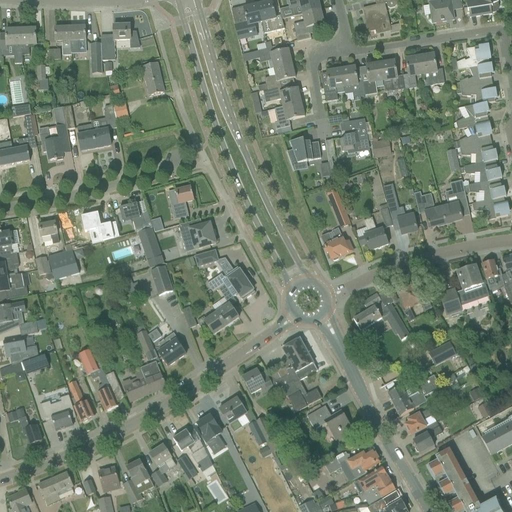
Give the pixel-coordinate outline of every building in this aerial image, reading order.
[(292,9),(294,17),(306,14),(321,11),(318,0),(304,0),(302,0),(287,0),(290,10),(292,9)] [(429,4),(433,25),(454,21),(451,1),(459,0),(441,0),(442,2),(429,4)] [(470,19),(492,15),(492,13),(494,13),(495,13),(496,13),(496,12),(497,11),(498,10),(498,9),(498,8),(498,7),(498,6),(497,4),(498,3),(496,0),(478,0),(479,1),(466,3),(468,12),(469,11),(470,19)] [(270,21),(274,37),(285,34),(281,17),(276,18),(272,2),(258,5),(262,23),(270,21)] [(235,26),(239,41),(258,37),(255,25),(262,23),(258,5),(244,8),(247,23),(235,26)] [(372,7),(363,10),(365,17),(367,16),(368,21),(366,21),(367,26),(366,28),(367,30),(368,31),(369,33),(375,31),(376,36),(390,32),(391,34),(402,32),(400,25),(390,28),(384,5),(380,6),(376,7),(372,7)] [(294,26),(297,43),(311,40),(309,29),(324,25),(321,11),(306,14),(308,23),(294,26)] [(101,44),(101,45),(102,63),(116,62),(115,43),(131,42),(131,44),(138,43),(136,33),(131,34),(130,26),(114,27),(114,37),(101,38),(101,44)] [(63,43),(63,57),(71,57),(70,28),(55,29),(56,43),(63,43)] [(70,28),(71,57),(72,57),(72,54),(79,54),(79,42),(86,42),(86,28),(77,28),(70,28)] [(15,57),(15,65),(23,65),(23,62),(22,60),(21,30),(6,31),(6,35),(1,35),(1,51),(8,50),(7,47),(14,47),(15,57)] [(22,60),(23,62),(23,56),(30,56),(29,46),(37,46),(36,30),(21,30),(22,60)] [(258,52),(258,53),(272,49),(272,48),(271,45),(271,44),(265,45),(266,50),(258,52)] [(101,45),(91,46),(92,76),(93,76),(103,75),(102,63),(101,45)] [(465,61),(457,64),(457,67),(458,72),(469,70),(469,69),(492,66),(492,65),(489,66),(489,60),(491,60),(490,57),(491,52),(489,52),(489,51),(487,51),(486,47),(466,50),(470,60),(465,62),(465,61)] [(272,62),(273,69),(292,65),(289,51),(273,55),(272,49),(258,53),(261,65),(272,62)] [(60,51),(48,51),(49,62),(50,62),(61,61),(60,51)] [(423,76),(424,88),(433,87),(433,86),(445,84),(443,70),(437,71),(435,55),(420,58),(423,76)] [(403,77),(405,91),(417,89),(415,77),(423,76),(420,58),(406,60),(408,76),(403,77)] [(395,62),(380,64),(383,82),(385,94),(394,93),(405,91),(403,77),(397,78),(395,62)] [(143,68),(150,97),(165,94),(158,64),(143,68)] [(363,83),(365,97),(377,95),(376,83),(383,82),(380,64),(366,66),(369,82),(363,83)] [(258,87),(260,93),(268,91),(281,88),(280,83),(296,79),(292,65),(273,69),(275,77),(265,80),(266,86),(258,87)] [(455,85),(456,91),(461,90),(492,85),(491,75),(493,75),(493,74),(494,73),(492,68),(492,66),(469,69),(469,70),(473,79),(468,81),(468,79),(460,83),(460,84),(455,85)] [(38,68),(39,92),(49,91),(48,81),(46,81),(46,67),(38,68)] [(353,95),(354,99),(365,97),(363,83),(358,84),(355,68),(341,70),(344,88),(345,96),(353,95)] [(324,89),(326,103),(338,102),(336,90),(344,88),(341,70),(327,72),(329,88),(324,89)] [(476,107),(487,105),(495,104),(495,100),(497,100),(497,99),(498,98),(496,93),(496,90),(493,91),(492,85),(461,90),(462,94),(462,97),(471,98),(471,96),(477,97),(476,107)] [(110,88),(111,96),(112,99),(121,97),(118,86),(110,88)] [(281,101),(283,108),(302,104),(298,90),(282,94),(281,88),(268,91),(270,103),(281,101)] [(115,119),(128,116),(125,104),(113,107),(115,119)] [(283,109),(275,111),(278,124),(276,125),(277,131),(291,127),(289,122),(305,118),(302,104),(283,108),(283,109)] [(464,120),(456,124),(458,131),(467,129),(489,124),(489,123),(489,124),(487,114),(489,114),(489,113),(490,112),(488,108),(487,105),(476,107),(464,109),(469,119),(464,122),(464,120)] [(16,108),(11,109),(13,119),(18,119),(31,116),(30,106),(16,108)] [(106,113),(104,114),(106,123),(108,130),(117,128),(113,107),(105,108),(106,113)] [(63,109),(67,131),(75,130),(74,123),(72,108),(63,109)] [(50,135),(40,137),(41,144),(44,154),(48,153),(50,162),(57,160),(57,162),(63,160),(63,159),(60,142),(68,140),(71,153),(69,143),(67,131),(63,109),(54,111),(57,128),(49,130),(50,135)] [(341,117),(334,118),(335,125),(342,124),(341,117)] [(13,151),(15,165),(30,162),(28,149),(36,147),(30,118),(25,119),(29,140),(19,141),(21,149),(13,151)] [(8,122),(9,128),(18,126),(17,120),(8,122)] [(340,140),(337,141),(338,147),(341,147),(342,150),(345,152),(347,152),(347,153),(348,155),(369,151),(369,148),(368,143),(366,125),(365,121),(343,124),(342,124),(343,125),(340,125),(341,132),(345,131),(345,133),(346,137),(343,140),(340,140)] [(102,131),(93,133),(96,150),(111,147),(108,130),(106,123),(100,125),(102,131)] [(466,139),(458,143),(460,150),(491,143),(489,133),(491,133),(491,132),(492,131),(490,127),(489,124),(467,129),(472,138),(467,140),(466,139)] [(78,136),(82,153),(96,150),(92,126),(78,129),(79,136),(78,136)] [(376,133),(373,139),(377,142),(381,136),(376,133)] [(287,152),(294,173),(295,172),(292,165),(308,163),(307,162),(321,160),(319,143),(305,146),(304,140),(290,143),(289,143),(293,151),(288,154),(287,152)] [(372,144),(374,160),(392,157),(389,141),(372,144)] [(11,143),(0,145),(0,164),(1,168),(15,165),(13,151),(11,143)] [(464,168),(495,161),(496,162),(498,161),(497,158),(497,153),(496,153),(496,152),(493,152),(491,143),(460,150),(462,157),(470,157),(470,155),(476,156),(476,165),(464,168)] [(468,187),(500,180),(502,180),(501,177),(502,171),(500,171),(498,171),(495,161),(464,168),(464,169),(466,174),(466,175),(475,176),(475,174),(480,174),(480,184),(468,187)] [(320,166),(322,179),(331,177),(332,177),(331,174),(329,164),(320,166)] [(365,176),(357,177),(358,186),(367,184),(365,176)] [(484,203),(504,198),(504,199),(506,198),(505,195),(506,190),(504,189),(502,190),(500,180),(468,187),(470,193),(470,194),(479,194),(479,193),(484,193),(484,203)] [(449,207),(442,209),(446,225),(462,221),(458,205),(464,204),(460,186),(453,187),(457,202),(448,204),(449,207)] [(391,187),(383,189),(388,205),(389,210),(390,212),(392,222),(398,221),(402,236),(417,232),(415,223),(414,217),(405,219),(403,209),(398,210),(395,196),(394,197),(391,187)] [(175,192),(168,194),(175,221),(188,218),(185,203),(194,201),(191,188),(175,192)] [(336,192),(327,195),(340,229),(350,226),(346,215),(345,213),(345,212),(336,192)] [(425,214),(429,229),(446,225),(442,209),(434,211),(433,208),(429,209),(425,197),(422,198),(421,193),(414,195),(419,215),(425,214)] [(488,211),(488,222),(508,217),(507,213),(509,213),(509,212),(510,211),(508,207),(507,204),(505,204),(504,199),(504,198),(484,203),(473,206),(474,212),(474,213),(483,213),(483,211),(488,211)] [(120,209),(123,223),(136,220),(137,223),(142,222),(137,204),(129,207),(120,209)] [(388,205),(379,208),(386,229),(393,227),(387,210),(389,210),(388,205)] [(142,226),(143,231),(153,228),(151,222),(148,213),(142,215),(145,224),(142,226)] [(98,214),(82,218),(85,228),(86,232),(90,231),(93,245),(104,242),(119,238),(118,234),(116,224),(101,227),(98,214)] [(160,219),(151,222),(153,228),(155,234),(164,231),(160,219)] [(367,244),(370,252),(388,246),(383,230),(377,232),(373,219),(364,222),(369,235),(358,239),(361,246),(367,244)] [(179,226),(187,253),(216,245),(210,225),(202,227),(201,220),(179,226)] [(51,237),(53,245),(59,244),(55,224),(39,227),(42,239),(51,237)] [(152,230),(138,234),(148,263),(161,258),(152,230)] [(329,235),(321,238),(325,247),(323,248),(326,254),(328,253),(332,262),(350,254),(349,252),(352,251),(348,242),(345,244),(342,238),(338,230),(332,232),(332,233),(329,235)] [(0,255),(0,257),(13,255),(11,246),(18,245),(20,244),(17,232),(10,233),(0,234),(0,255)] [(82,250),(73,253),(76,262),(85,259),(82,250)] [(168,250),(160,253),(165,265),(172,262),(168,250)] [(55,282),(80,275),(72,251),(67,253),(47,258),(52,274),(53,276),(55,282)] [(195,258),(198,268),(218,262),(215,252),(195,258)] [(0,265),(0,279),(8,278),(7,271),(15,270),(17,271),(20,267),(17,254),(19,254),(13,255),(0,257),(2,265),(0,265)] [(511,287),(511,257),(502,260),(506,275),(511,287)] [(38,260),(36,261),(39,277),(43,276),(46,275),(51,274),(48,263),(47,263),(46,258),(38,260)] [(193,258),(185,261),(188,270),(196,267),(193,258)] [(483,265),(482,265),(486,281),(488,289),(489,290),(503,286),(503,285),(500,271),(497,272),(494,262),(489,264),(488,262),(482,264),(483,265)] [(150,272),(159,297),(172,293),(164,268),(150,272)] [(444,295),(441,296),(442,302),(447,318),(463,312),(461,308),(488,298),(486,293),(483,285),(481,285),(475,268),(465,271),(464,271),(460,272),(460,273),(458,274),(464,292),(455,295),(454,291),(444,295)] [(238,295),(243,302),(255,294),(238,269),(224,278),(222,275),(208,285),(213,293),(224,286),(233,298),(238,295)] [(8,278),(0,279),(0,293),(6,292),(8,300),(29,296),(27,287),(24,288),(24,289),(16,291),(15,286),(10,287),(8,278)] [(398,301),(409,324),(415,321),(409,309),(420,304),(424,312),(431,309),(426,298),(421,300),(414,285),(406,289),(405,287),(397,291),(401,300),(398,301)] [(95,292),(95,293),(95,294),(95,295),(96,295),(96,296),(97,296),(97,297),(98,297),(99,297),(100,297),(101,297),(102,297),(103,296),(104,296),(104,295),(104,294),(105,294),(105,293),(105,292),(105,291),(105,290),(104,290),(104,289),(103,288),(102,287),(101,287),(100,287),(99,287),(98,287),(97,287),(97,288),(96,288),(96,289),(95,289),(95,290),(95,291),(95,292)] [(371,311),(354,321),(361,333),(382,320),(385,318),(387,322),(391,329),(401,323),(391,306),(384,310),(380,303),(381,302),(378,297),(377,295),(363,304),(367,311),(370,309),(371,311)] [(219,303),(212,307),(216,313),(227,328),(239,319),(225,299),(219,303)] [(0,325),(4,324),(6,333),(20,327),(17,314),(25,313),(24,305),(0,308),(0,325)] [(182,311),(190,330),(197,327),(189,308),(182,311)] [(209,329),(214,336),(227,328),(216,313),(206,320),(204,318),(198,323),(200,327),(204,333),(209,329)] [(27,324),(19,328),(21,337),(38,334),(36,322),(27,324)] [(401,323),(391,329),(396,336),(398,335),(402,342),(406,340),(406,339),(409,337),(401,323)] [(146,332),(137,336),(145,355),(148,363),(158,359),(154,351),(146,332)] [(163,342),(177,362),(186,355),(176,342),(178,341),(174,334),(168,339),(163,342)] [(6,342),(3,343),(4,346),(6,357),(6,360),(11,359),(12,366),(39,357),(37,347),(26,349),(24,339),(6,342)] [(272,384),(276,391),(294,383),(294,384),(299,382),(300,382),(318,372),(300,340),(282,350),(287,359),(289,361),(283,364),(289,376),(278,381),(274,373),(268,376),(272,384)] [(158,354),(168,368),(177,362),(163,342),(159,345),(163,351),(158,354)] [(449,344),(428,355),(435,368),(456,356),(449,344)] [(79,356),(87,376),(95,373),(102,370),(93,350),(79,356)] [(45,356),(22,364),(26,376),(49,368),(45,356)] [(20,364),(4,369),(6,377),(23,373),(20,364)] [(141,370),(142,373),(150,395),(166,389),(163,380),(156,364),(147,367),(141,370)] [(98,394),(105,413),(118,407),(117,404),(105,376),(102,370),(95,373),(96,377),(98,376),(102,386),(99,388),(101,393),(98,394)] [(258,371),(242,379),(251,396),(261,390),(263,395),(274,389),(272,385),(272,384),(268,376),(267,377),(265,372),(260,375),(258,371)] [(125,382),(124,386),(125,388),(127,394),(130,403),(150,395),(145,381),(142,373),(136,375),(138,380),(131,383),(128,381),(125,382)] [(402,387),(388,395),(394,406),(437,384),(434,377),(411,388),(409,384),(402,387)] [(116,380),(108,384),(117,404),(125,400),(116,380)] [(294,383),(276,391),(277,392),(283,389),(289,399),(288,399),(296,414),(307,408),(307,407),(322,400),(317,390),(307,395),(300,382),(299,382),(294,384),(294,383)] [(74,408),(81,423),(95,417),(88,402),(85,403),(76,383),(69,386),(74,399),(72,400),(75,408),(74,408)] [(437,384),(394,406),(400,418),(414,411),(411,404),(440,389),(437,384)] [(477,396),(472,399),(474,403),(479,401),(479,400),(484,398),(479,389),(474,392),(477,396)] [(56,432),(67,429),(67,430),(71,429),(71,428),(73,427),(71,420),(76,419),(69,397),(61,400),(62,403),(50,407),(49,403),(40,406),(46,423),(52,421),(56,432)] [(259,447),(266,443),(256,423),(243,397),(237,401),(237,400),(227,407),(225,405),(220,408),(221,410),(220,411),(234,433),(242,428),(236,420),(244,414),(249,424),(251,425),(249,427),(259,447)] [(485,412),(480,415),(483,421),(488,418),(493,415),(487,404),(482,406),(485,412)] [(325,425),(339,447),(340,446),(339,443),(353,434),(355,437),(355,436),(341,412),(332,418),(325,408),(317,413),(307,418),(315,431),(325,425)] [(410,437),(426,429),(427,428),(423,422),(434,416),(431,410),(420,416),(420,415),(408,421),(409,424),(405,426),(407,431),(406,432),(409,437),(410,436),(410,437)] [(23,411),(17,413),(19,421),(26,418),(23,411)] [(16,413),(7,415),(10,424),(18,421),(16,413)] [(211,417),(197,426),(204,437),(202,438),(210,449),(220,443),(216,438),(218,437),(222,435),(211,417)] [(27,436),(30,446),(42,442),(37,426),(30,429),(27,418),(26,418),(19,421),(24,437),(27,436)] [(256,423),(266,443),(267,444),(274,440),(264,419),(256,423)] [(511,419),(486,434),(488,437),(482,440),(490,456),(496,453),(497,454),(502,452),(502,451),(511,445),(511,419)] [(429,434),(413,442),(416,448),(415,450),(417,454),(419,454),(420,455),(435,447),(431,440),(437,437),(442,434),(436,423),(427,428),(426,429),(429,434)] [(175,440),(173,441),(181,453),(188,449),(192,456),(191,456),(197,465),(208,458),(200,440),(194,431),(189,435),(187,432),(180,437),(179,435),(174,438),(175,440)] [(160,472),(163,475),(176,467),(163,447),(150,455),(160,472)] [(268,448),(262,451),(266,458),(272,455),(268,448)] [(502,511),(496,500),(480,509),(449,451),(444,454),(436,458),(437,462),(428,467),(435,480),(435,481),(438,479),(440,484),(438,485),(438,486),(445,499),(445,500),(448,498),(451,503),(448,504),(448,505),(452,511),(502,511)] [(347,463),(357,480),(366,475),(364,471),(379,463),(373,452),(366,456),(364,453),(361,454),(362,455),(347,463)] [(337,459),(324,466),(326,470),(330,476),(341,470),(341,469),(342,469),(340,465),(350,459),(346,454),(343,455),(337,459)] [(183,477),(186,484),(198,476),(186,458),(177,463),(185,475),(183,477)] [(122,483),(124,489),(133,506),(143,500),(140,495),(154,488),(145,471),(140,462),(126,469),(133,481),(124,486),(122,483)] [(362,489),(358,492),(360,496),(363,494),(389,479),(382,468),(368,476),(358,482),(362,489)] [(99,473),(104,494),(114,491),(124,489),(122,483),(118,483),(115,469),(99,473)] [(152,477),(160,488),(168,483),(163,475),(160,472),(152,477)] [(39,486),(47,505),(59,500),(60,501),(74,495),(71,489),(73,488),(67,474),(39,486)] [(360,496),(359,497),(363,503),(366,501),(378,494),(381,499),(382,498),(395,490),(389,479),(363,494),(360,496)] [(84,485),(89,497),(96,494),(91,482),(86,483),(86,484),(84,485)] [(313,495),(318,503),(324,499),(319,491),(313,495)] [(29,511),(27,506),(32,504),(30,501),(26,492),(8,499),(13,511),(12,511),(29,511)] [(368,510),(359,510),(359,511),(381,511),(401,501),(397,492),(395,493),(368,509),(368,510)] [(329,497),(318,503),(322,509),(328,506),(329,507),(334,504),(329,497)] [(100,501),(98,501),(100,510),(100,511),(113,511),(112,505),(112,504),(109,505),(109,504),(107,499),(100,501)] [(401,501),(381,511),(407,511),(401,501)] [(300,508),(301,511),(322,511),(321,510),(317,504),(315,505),(313,502),(300,508)] [(343,503),(329,508),(330,511),(334,511),(345,508),(343,503)]
